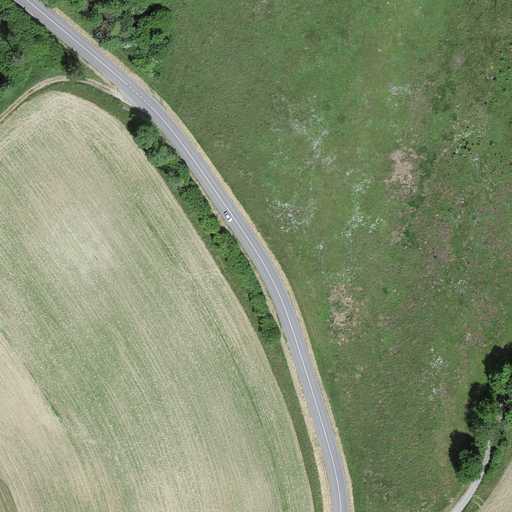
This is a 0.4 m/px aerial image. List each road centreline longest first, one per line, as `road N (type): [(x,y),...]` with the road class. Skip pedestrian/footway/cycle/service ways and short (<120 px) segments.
road 1 (secondary): [(27,0),(166,123),(253,247),(305,367),(340,511)]
road 2 (track): [(0,118),(48,80),(89,81),(118,96),(135,92)]
road 3 (track): [(511,386),(484,468),(458,511)]
road 4 (track): [(64,0),(141,73),(135,92)]
